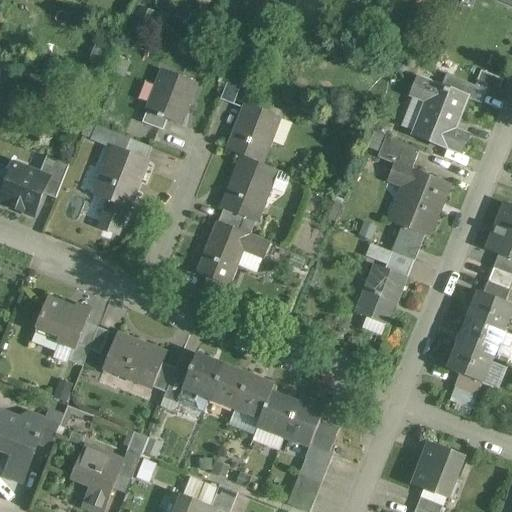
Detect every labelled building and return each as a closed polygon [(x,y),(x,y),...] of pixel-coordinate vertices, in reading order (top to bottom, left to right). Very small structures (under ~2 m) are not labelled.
[(153,22),(140,18),(137,28),(150,33),(153,22)] [(8,62),(0,58),(0,76),(2,77),(8,62)] [(199,82),(166,70),(149,111),(169,119),(184,124),(199,82)] [(486,92),(447,76),(442,88),(468,99),(481,105),(486,92)] [(246,82),(231,77),(223,97),(238,103),(246,82)] [(442,88),(419,79),(412,97),(426,103),(413,136),(462,155),(469,137),(455,131),(468,99),(442,88)] [(283,120),(251,107),(232,153),(246,159),(264,166),(283,120)] [(169,119),(149,111),(145,121),(165,129),(169,119)] [(131,140),(97,127),(91,140),(114,149),(114,148),(125,153),(131,140)] [(421,151),(389,139),(380,159),(397,166),(397,164),(413,171),(421,151)] [(152,148),(131,140),(125,153),(147,161),(152,148)] [(125,153),(114,148),(114,149),(95,196),(109,201),(99,227),(118,235),(129,208),(128,208),(138,182),(140,182),(148,162),(125,153)] [(69,167),(47,158),(40,176),(49,179),(43,195),(56,200),(69,167)] [(264,166),(246,159),(225,210),(227,210),(248,219),(258,223),(279,172),(264,166)] [(413,171),(397,164),(397,166),(390,182),(410,191),(397,224),(405,227),(399,242),(420,250),(426,236),(430,237),(451,186),(413,171)] [(40,176),(15,166),(0,203),(11,207),(10,209),(23,214),(23,212),(34,216),(43,195),(49,179),(40,176)] [(511,206),(506,205),(488,251),(502,257),(511,260),(511,206)] [(248,219),(227,210),(221,224),(243,233),(248,219)] [(221,224),(218,223),(197,275),(208,280),(232,289),(246,254),(266,262),(273,245),(243,233),(221,224)] [(399,242),(398,242),(393,254),(415,263),(420,250),(399,242)] [(415,263),(393,254),(389,265),(411,274),(415,263)] [(511,260),(502,257),(497,270),(511,275),(511,260)] [(409,281),(375,267),(357,314),(390,327),(409,281)] [(511,290),(511,275),(497,270),(492,283),(511,291),(511,290)] [(232,289),(208,280),(203,292),(227,302),(232,289)] [(511,291),(492,283),(486,297),(506,305),(511,291)] [(486,297),(481,295),(471,320),(505,333),(511,315),(511,307),(506,305),(486,297)] [(76,311),(49,300),(37,328),(61,337),(59,342),(74,349),(75,349),(77,346),(86,323),(90,312),(77,307),(76,311)] [(505,333),(471,320),(460,346),(494,359),(505,333)] [(99,328),(86,323),(77,346),(90,351),(99,328)] [(99,328),(90,351),(101,355),(109,333),(99,328)] [(169,355),(118,336),(105,370),(155,389),(156,388),(167,361),(169,355)] [(90,351),(77,346),(75,349),(74,349),(69,362),(83,368),(90,351)] [(494,359),(460,346),(450,372),(461,377),(484,386),(494,359)] [(224,367),(197,356),(191,371),(184,389),(185,389),(211,399),(224,367)] [(167,361),(156,388),(166,392),(167,392),(177,365),(167,361)] [(177,365),(167,392),(166,392),(164,398),(180,404),(185,389),(184,389),(191,371),(177,365)] [(250,377),(224,367),(211,399),(237,409),(250,377)] [(276,387),(250,377),(237,409),(263,420),(273,396),(276,387)] [(479,398),(484,386),(461,377),(456,388),(479,398)] [(479,398),(456,388),(450,403),(473,412),(479,398)] [(298,406),(273,396),(263,420),(260,429),(285,439),(298,406)] [(324,416),(298,406),(285,439),(310,448),(311,449),(313,445),(324,416)] [(63,418),(49,412),(43,429),(44,429),(38,444),(51,449),(63,418)] [(43,429),(3,413),(0,419),(0,451),(13,456),(5,477),(22,484),(38,444),(44,429),(43,429)] [(136,433),(124,464),(125,464),(120,477),(131,482),(148,439),(136,433)] [(336,454),(313,445),(311,449),(310,448),(305,459),(306,460),(330,469),(336,454)] [(465,459),(432,446),(415,487),(426,491),(447,499),(449,500),(449,499),(445,497),(451,482),(455,484),(465,459)] [(124,464),(87,449),(74,481),(95,489),(87,508),(97,511),(105,511),(120,477),(125,464),(124,464)] [(330,469),(306,460),(300,475),(324,485),(330,469)] [(151,481),(155,463),(143,461),(139,478),(151,481)] [(324,485),(300,475),(294,490),(318,500),(324,485)] [(232,511),(240,494),(221,487),(213,507),(218,509),(218,510),(223,511),(232,511)] [(312,511),(318,500),(294,490),(288,506),(303,511),(312,511)] [(441,511),(447,499),(426,491),(418,510),(423,511),(441,511)] [(213,507),(185,496),(178,511),(216,511),(218,510),(218,509),(213,507)] [(511,511),(511,497),(507,496),(500,511),(511,511)]
